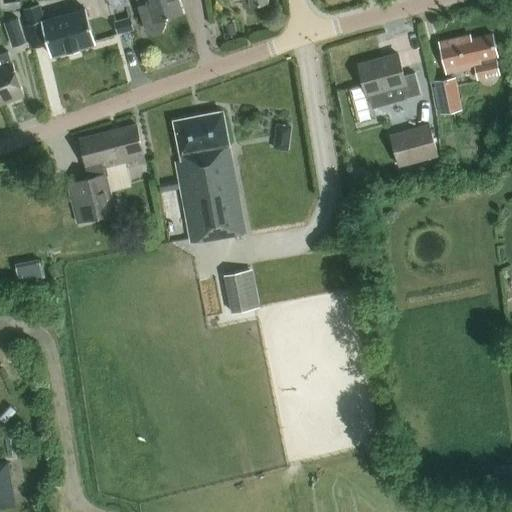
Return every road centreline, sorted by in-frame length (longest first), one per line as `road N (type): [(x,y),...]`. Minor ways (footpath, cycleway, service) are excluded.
road 1 (unclassified): [(0,149),(302,35)]
road 2 (track): [(0,318),(52,347),(78,493),(97,511)]
road 3 (unclassified): [(302,35),(430,0)]
